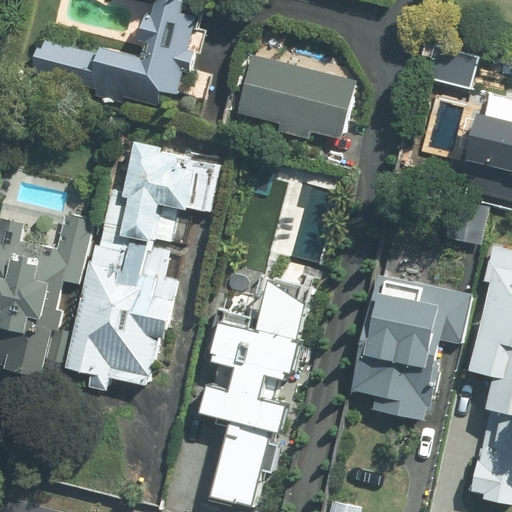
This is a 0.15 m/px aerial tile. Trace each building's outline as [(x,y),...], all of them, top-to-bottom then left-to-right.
[(189,76),(193,56),(188,55),(201,4),(184,0),(157,0),(143,59),(99,48),(97,56),(43,42),(34,80),(174,114),(184,74),(189,76)] [(470,87),(479,57),(437,45),(428,75),(470,87)] [(252,56),(238,116),(281,126),(279,135),(311,142),(313,134),(341,141),(356,80),(252,56)] [(511,117),(482,111),(463,190),(505,200),(510,177),(511,177),(511,117)] [(171,275),(184,210),(204,214),(215,158),(133,142),(123,195),(110,192),(74,372),(91,375),(89,386),(112,390),(114,380),(152,388),(162,340),(171,341),(183,278),(171,275)] [(70,218),(62,249),(23,240),(26,226),(9,222),(0,234),(0,368),(44,379),(67,281),(82,285),(88,222),(70,218)] [(482,313),(470,372),(494,377),(471,493),(485,496),(484,500),(511,506),(511,247),(496,244),(488,283),(492,284),(486,314),(482,313)] [(221,325),(212,364),(234,369),(229,391),(207,386),(200,415),(232,422),(214,499),(258,509),(267,471),(273,472),(289,404),(263,398),(268,376),(294,382),(315,290),(233,271),(221,325)] [(372,410),(431,421),(446,341),(463,344),(471,300),(374,282),(354,390),(375,394),(372,410)] [(361,511),(363,507),(333,502),(331,511),(361,511)]
